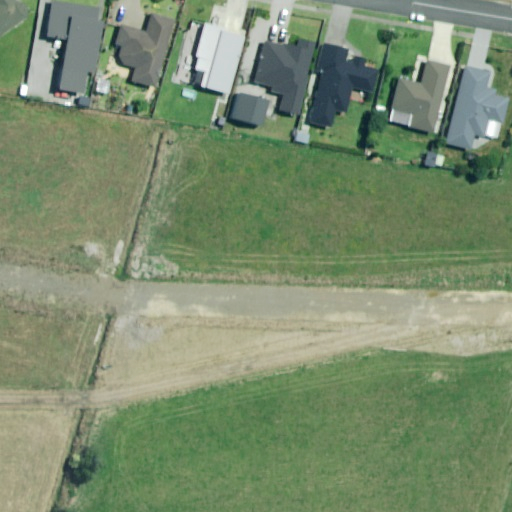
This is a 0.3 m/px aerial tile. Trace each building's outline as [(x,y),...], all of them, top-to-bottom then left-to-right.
[(0,0),(0,34),(25,14),(13,0),(0,0)] [(95,9),(50,1),(43,36),(63,40),(54,89),(79,94),(83,72),(91,73),(100,22),(93,21),(95,9)] [(118,47),(116,56),(120,65),(132,69),(129,82),(151,88),(171,22),(149,15),(143,33),(118,26),(112,45),(118,47)] [(241,39),(203,27),(191,66),(205,71),(200,85),(224,93),(241,39)] [(313,43),(295,39),(293,49),(264,42),(254,84),(270,88),(274,92),(279,97),(276,111),(296,115),(313,43)] [(360,67),(362,60),(353,58),(352,63),(342,61),(345,50),(323,44),(315,72),(320,73),(307,123),(327,128),(332,109),(343,112),(349,87),(369,93),(374,71),(360,67)] [(447,67),(424,61),(418,84),(397,79),(389,110),(410,115),(407,127),(430,133),(447,67)] [(482,138),(486,121),(501,125),(508,98),(493,94),(495,90),(485,87),(489,73),(463,66),(442,144),(468,151),(472,136),(482,138)] [(264,101),(236,94),(229,119),(257,127),(264,101)]
